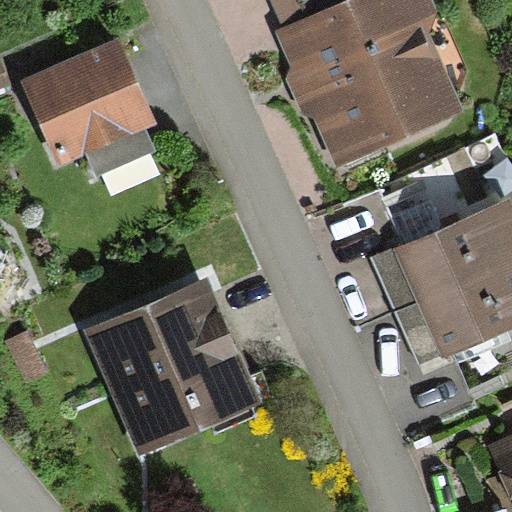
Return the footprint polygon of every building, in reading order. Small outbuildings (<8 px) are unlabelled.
[(330,0),(276,26),(336,155),(466,95),(431,18),(436,0),(330,0)] [(117,31),(23,76),(61,154),(84,143),(97,169),(153,143),(140,115),(154,109),(117,31)] [(374,252),(400,306),(511,254),(511,192),(511,190),(374,252)] [(511,317),(511,254),(400,306),(424,358),(511,317)] [(206,272),(84,325),(139,449),(260,395),(206,272)] [(26,331),(7,341),(27,378),(46,367),(26,331)] [(511,430),(484,443),(511,506),(511,430)]
